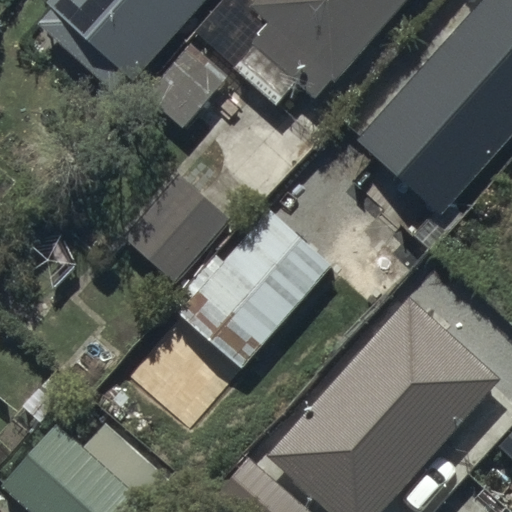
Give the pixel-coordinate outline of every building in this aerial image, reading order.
[(127,86),(135,93),(218,0),(66,0),(47,21),(52,26),(40,39),(112,103),(127,86)] [(303,96),(315,107),(417,0),(272,0),(252,22),(270,39),(234,77),(280,121),(303,96)] [(511,0),(498,0),(364,153),(359,159),(442,233),(511,153),(511,0)] [(201,69),(167,106),(210,146),(245,109),(201,69)] [(198,204),(178,186),(121,248),(173,295),(233,228),(202,200),(198,204)] [(335,269),(273,217),(179,329),(240,381),(335,269)] [(391,511),(500,391),(411,311),(268,471),(313,511),(391,511)] [(55,423),(2,482),(34,511),(139,511),(168,481),(105,424),(83,449),(55,423)] [(294,511),(250,471),(213,511),(294,511)]
